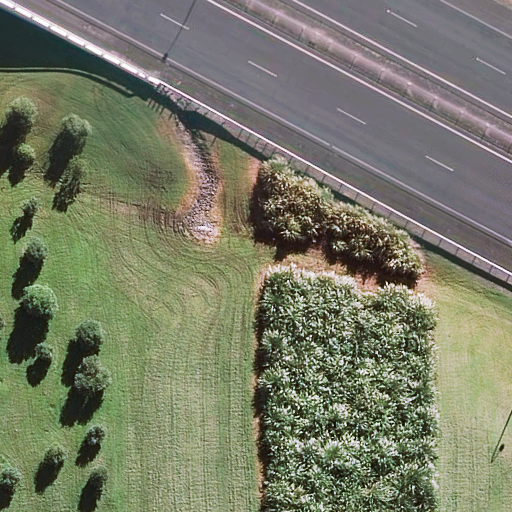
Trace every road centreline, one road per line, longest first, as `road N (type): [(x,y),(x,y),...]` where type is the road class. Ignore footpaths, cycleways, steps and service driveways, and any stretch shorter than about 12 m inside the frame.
road 1 (motorway): [(511,200),(134,0)]
road 2 (motorway): [(367,0),(511,77)]
